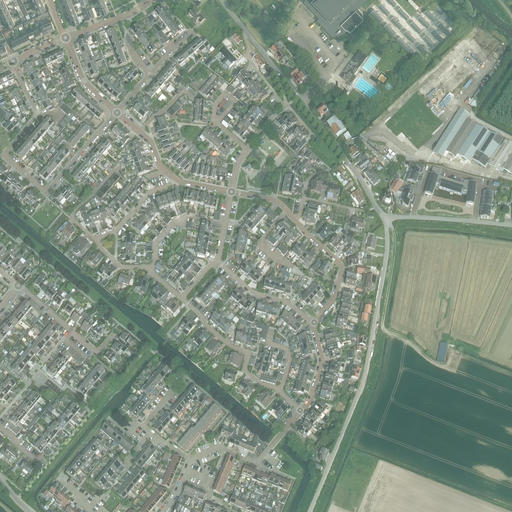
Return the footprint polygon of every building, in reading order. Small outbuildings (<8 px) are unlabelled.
[(304,2),(305,3),(307,5),(310,8),(319,18),(317,20),(330,34),(332,36),(338,36),(341,33),(343,33),(346,31),(346,29),(347,29),(349,31),(351,31),(358,24),(362,20),(363,13),(358,8),(366,0),(304,0),(304,2)] [(43,3),(35,7),(38,13),(46,9),(43,3)] [(67,7),(69,13),(75,11),(75,10),(77,10),(76,7),(74,8),(73,5),(67,7)] [(98,11),(101,10),(102,14),(109,11),(106,5),(100,8),(97,9),(98,11)] [(0,9),(0,12),(2,16),(9,12),(12,11),(11,8),(8,10),(7,6),(0,9)] [(155,12),(159,17),(165,12),(161,7),(155,12)] [(69,13),(71,19),(77,16),(75,11),(69,13)] [(200,24),(205,20),(201,16),(199,17),(193,11),(189,15),(196,22),(198,21),(200,24)] [(2,16),(4,21),(12,18),(14,17),(13,14),(11,15),(9,12),(2,16)] [(159,17),(163,22),(169,17),(165,12),(159,17)] [(73,25),(80,22),(82,21),(81,18),(79,19),(77,16),(71,19),(73,25)] [(163,22),(166,27),(173,22),(169,17),(163,22)] [(7,27),(14,24),(15,25),(16,24),(16,23),(15,23),(12,18),(4,21),(7,27)] [(46,24),(49,31),(55,28),(52,21),(46,24)] [(166,27),(170,32),(177,27),(173,22),(166,27)] [(41,26),(44,33),(49,31),(46,24),(41,26)] [(131,30),(135,35),(141,31),(138,26),(131,30)] [(170,32),(169,33),(170,35),(172,34),(174,37),(181,32),(177,27),(170,32)] [(34,31),(37,38),(42,35),(39,29),(34,31)] [(106,33),(108,39),(116,36),(114,30),(106,33)] [(28,34),(31,41),(37,38),(34,31),(28,34)] [(135,35),(139,40),(145,36),(141,31),(135,35)] [(23,36),(26,43),(31,41),(28,34),(23,36)] [(239,45),(243,42),(237,34),(233,37),(239,45)] [(15,48),(21,46),(17,39),(16,36),(13,37),(15,40),(12,41),(15,48)] [(17,39),(21,46),(26,43),(23,36),(17,39)] [(108,39),(111,45),(118,42),(116,36),(108,39)] [(139,40),(143,45),(149,40),(145,36),(139,40)] [(194,44),(199,50),(201,52),(205,48),(206,49),(209,46),(204,39),(201,42),(198,40),(194,44)] [(143,45),(147,50),(153,45),(149,40),(143,45)] [(0,49),(2,54),(8,52),(7,50),(10,49),(6,41),(0,43),(0,49)] [(78,44),(80,50),(87,47),(89,46),(88,44),(87,45),(85,41),(78,44)] [(111,45),(113,50),(120,48),(118,42),(111,45)] [(189,48),(194,54),(195,56),(197,54),(196,52),(199,50),(194,44),(189,48)] [(157,51),(153,45),(147,50),(151,55),(157,51)] [(279,61),(285,57),(278,48),(276,49),(274,46),(271,49),(276,55),(275,56),(279,61)] [(80,50),(82,55),(90,52),(87,47),(80,50)] [(113,50),(115,56),(123,53),(120,48),(113,50)] [(184,52),(189,58),(194,54),(189,48),(184,52)] [(225,49),(220,53),(225,59),(221,63),(223,66),(225,64),(229,68),(237,61),(225,49)] [(54,54),(57,61),(61,59),(62,61),(64,60),(63,58),(60,51),(54,54)] [(82,55),(84,61),(92,58),(90,52),(82,55)] [(179,56),(184,62),(189,58),(184,52),(179,56)] [(115,56),(117,62),(125,59),(123,53),(115,56)] [(49,57),(52,64),(57,61),(54,54),(49,57)] [(261,68),(264,66),(265,65),(257,54),(253,58),(261,68)] [(179,66),(184,62),(179,56),(174,60),(176,62),(179,66)] [(47,66),(52,64),(49,57),(43,59),(47,66)] [(84,61),(87,67),(94,64),(92,58),(84,61)] [(340,76),(339,77),(347,83),(346,85),(349,87),(357,77),(354,75),(360,68),(359,67),(362,63),(355,58),(352,62),(351,61),(340,76)] [(127,65),(125,59),(117,62),(119,68),(127,65)] [(24,67),(27,73),(33,70),(31,64),(24,67)] [(87,67),(89,73),(96,70),(94,64),(87,67)] [(166,70),(172,75),(176,70),(171,66),(170,65),(166,70)] [(232,76),(235,78),(241,71),(238,68),(232,76)] [(292,78),(298,73),(295,69),(289,74),(292,78)] [(27,73),(30,78),(36,75),(39,74),(38,71),(35,73),(33,70),(27,73)] [(60,73),(61,76),(59,78),(60,80),(62,78),(62,79),(70,75),(67,70),(60,73)] [(98,75),(96,70),(89,73),(91,78),(98,75)] [(128,75),(134,80),(138,75),(132,70),(128,75)] [(162,74),(168,80),(172,75),(166,70),(162,74)] [(238,78),(239,79),(238,79),(241,82),(240,83),(241,84),(253,75),(251,73),(248,75),(245,71),(244,70),(237,78),(238,78)] [(300,81),(303,78),(300,73),(292,79),(297,86),(302,82),(300,81)] [(5,77),(9,85),(9,86),(11,85),(10,83),(14,81),(17,79),(15,75),(12,76),(10,74),(5,77)] [(158,79),(164,84),(166,86),(168,84),(166,82),(168,80),(162,74),(158,79)] [(30,78),(32,84),(39,80),(36,75),(30,78)] [(62,79),(65,84),(72,81),(70,75),(62,79)] [(130,85),(134,80),(128,75),(124,80),(130,85)] [(214,75),(210,79),(217,85),(220,83),(222,85),(224,84),(225,82),(223,81),(222,82),(214,75)] [(253,75),(241,84),(242,85),(243,85),(245,88),(253,82),(251,80),(254,77),(253,75)] [(0,78),(0,81),(2,86),(5,85),(6,87),(9,85),(5,77),(0,78)] [(98,84),(102,88),(108,82),(103,78),(98,84)] [(154,84),(160,89),(164,84),(158,79),(154,84)] [(210,79),(207,83),(214,90),(214,89),(216,87),(219,89),(220,88),(217,85),(210,79)] [(32,84),(35,89),(41,86),(44,84),(43,82),(40,83),(39,80),(32,84)] [(66,87),(62,89),(65,96),(68,95),(67,93),(72,91),(70,88),(75,86),(72,81),(65,84),(66,87)] [(253,82),(245,88),(247,90),(246,91),(247,93),(259,83),(258,81),(254,84),(253,82)] [(108,82),(102,88),(107,92),(112,86),(108,82)] [(207,83),(203,87),(210,94),(211,93),(213,91),(215,94),(217,92),(214,89),(214,90),(207,83)] [(259,83),(247,93),(248,94),(249,93),(252,96),(259,90),(258,88),(261,86),(259,83)] [(150,89),(156,94),(160,89),(154,84),(150,89)] [(35,89),(37,95),(44,91),(41,86),(35,89)] [(112,86),(107,92),(111,96),(117,90),(118,88),(116,86),(114,88),(112,86)] [(203,87),(199,92),(207,98),(209,95),(212,98),(213,96),(211,93),(210,94),(203,87)] [(151,98),(156,94),(150,89),(146,93),(147,94),(151,98)] [(345,89),(340,96),(343,99),(348,92),(345,89)] [(71,96),(76,100),(81,94),(76,90),(71,96)] [(117,90),(111,96),(116,100),(122,94),(117,90)] [(259,90),(252,96),(254,99),(253,100),(254,101),(255,100),(255,101),(259,98),(261,100),(268,95),(264,90),(261,93),(259,90)] [(18,91),(12,94),(14,100),(21,96),(18,91)] [(37,95),(40,100),(47,96),(44,91),(37,95)] [(81,94),(76,100),(81,104),(86,98),(81,94)] [(21,96),(14,100),(17,105),(24,102),(21,96)] [(40,100),(43,105),(49,102),(47,96),(40,100)] [(86,98),(81,104),(85,108),(90,102),(86,98)] [(469,104),(472,107),(475,109),(480,102),(474,98),(469,104)] [(136,101),(132,105),(135,108),(133,110),(138,114),(144,108),(146,106),(143,104),(141,106),(139,104),(136,101)] [(15,106),(14,107),(15,109),(16,109),(18,108),(20,111),(27,108),(24,102),(17,105),(15,106)] [(45,111),(46,110),(48,109),(50,112),(55,109),(53,104),(51,105),(49,102),(43,105),(45,111)] [(90,102),(85,108),(90,112),(95,106),(90,102)] [(326,110),(327,109),(325,106),(323,107),(321,105),(315,109),(321,116),(327,112),(326,110)] [(95,106),(90,112),(94,116),(100,110),(95,106)] [(250,111),(258,118),(260,115),(263,118),(265,116),(254,107),(253,106),(252,108),(253,109),(250,111)] [(20,111),(17,112),(18,115),(21,113),(22,116),(21,117),(22,120),(27,118),(25,115),(29,113),(27,108),(20,111)] [(144,108),(138,114),(143,118),(145,116),(148,118),(152,113),(149,111),(148,112),(144,108)] [(69,109),(65,114),(68,116),(70,113),(74,117),(76,115),(72,111),(69,109)] [(446,152),(466,119),(469,115),(460,109),(433,152),(442,157),(446,152)] [(100,110),(94,116),(99,120),(104,114),(100,110)] [(246,115),(258,124),(259,122),(256,120),(258,118),(250,111),(248,114),(247,114),(246,115)] [(68,116),(66,118),(70,122),(72,120),(74,117),(70,113),(68,116)] [(283,123),(285,125),(293,118),(289,114),(283,119),(282,117),(277,121),(280,125),(283,123)] [(251,126),(253,124),(256,126),(258,124),(246,115),(245,116),(246,117),(243,120),(251,126)] [(4,118),(9,123),(15,129),(19,124),(14,118),(11,121),(6,116),(4,118)] [(153,125),(154,127),(166,122),(164,117),(155,120),(157,124),(153,125)] [(339,123),(335,117),(327,123),(336,136),(337,136),(338,138),(347,131),(345,129),(340,122),(339,123)] [(44,123),(50,128),(54,124),(48,118),(44,123)] [(286,132),(288,134),(293,130),(291,128),(296,123),(293,118),(285,125),(288,129),(286,132)] [(223,121),(221,123),(222,124),(227,129),(229,127),(227,126),(228,125),(230,123),(225,119),(223,121)] [(248,130),(250,128),(253,130),(254,128),(251,126),(243,120),(243,119),(241,121),(242,121),(240,124),(248,130)] [(466,119),(446,152),(455,158),(457,155),(467,140),(476,126),(466,119)] [(82,124),(78,128),(80,130),(86,135),(90,131),(87,129),(89,126),(85,122),(83,125),(82,124)] [(166,122),(154,127),(155,129),(158,128),(159,130),(166,128),(168,127),(166,122)] [(9,134),(11,133),(12,133),(14,131),(14,130),(14,129),(15,129),(9,123),(7,125),(5,123),(1,126),(9,134)] [(40,127),(46,133),(50,128),(44,123),(40,127)] [(237,128),(244,134),(246,132),(249,134),(251,132),(248,130),(240,124),(239,123),(238,125),(239,125),(237,128)] [(116,139),(118,137),(124,131),(119,126),(114,132),(117,135),(114,138),(116,139)] [(457,155),(470,163),(472,160),(486,169),(488,165),(500,172),(502,169),(511,175),(511,144),(476,126),(467,140),(457,155)] [(36,132),(42,137),(46,133),(40,127),(36,132)] [(293,130),(288,134),(290,137),(293,134),(296,138),(304,132),(300,127),(295,132),(293,130)] [(157,133),(159,136),(168,133),(166,128),(159,130),(156,132),(156,133),(157,133)] [(242,137),(244,134),(237,128),(234,131),(233,130),(232,132),(233,133),(244,141),(246,139),(242,137)] [(205,141),(206,140),(205,140),(211,133),(214,130),(212,129),(209,132),(207,130),(201,136),(204,139),(203,139),(205,141)] [(80,130),(76,135),(82,140),(86,135),(80,130)] [(128,135),(124,131),(118,137),(123,141),(122,142),(125,145),(129,139),(127,137),(128,135)] [(32,137),(38,142),(42,137),(36,132),(32,137)] [(205,140),(206,140),(208,142),(207,143),(209,144),(218,134),(216,132),(213,135),(211,133),(205,140)] [(296,138),(298,141),(296,144),(301,149),(305,145),(307,143),(303,140),(308,136),(304,132),(296,138)] [(159,138),(160,141),(170,138),(168,133),(159,136),(157,137),(158,139),(159,138)] [(218,134),(209,144),(210,145),(211,144),(214,147),(219,140),(217,138),(219,135),(218,134)] [(76,135),(72,139),(78,144),(82,140),(76,135)] [(28,141),(34,147),(38,142),(32,137),(28,141)] [(69,137),(67,139),(70,141),(68,144),(74,149),(78,144),(72,139),(69,137)] [(161,143),(162,147),(172,143),(170,138),(160,141),(159,142),(160,144),(161,143)] [(219,140),(214,147),(216,149),(216,150),(217,151),(218,150),(224,143),(226,141),(224,139),(221,142),(219,140)] [(24,146),(30,151),(34,147),(28,141),(24,146)] [(101,145),(107,151),(111,146),(105,141),(101,145)] [(128,144),(130,150),(143,145),(142,143),(139,144),(138,141),(128,144)] [(224,143),(218,150),(222,154),(228,146),(228,147),(231,144),(229,142),(227,145),(224,143)] [(172,143),(162,147),(161,147),(162,149),(163,148),(164,152),(173,148),(172,143)] [(97,150),(103,155),(107,151),(101,145),(97,150)] [(131,155),(141,151),(140,148),(144,147),(143,145),(130,150),(132,154),(131,155)] [(20,150),(26,156),(30,151),(24,146),(20,150)] [(228,146),(222,154),(226,157),(235,147),(233,146),(231,149),(228,147),(228,146)] [(356,157),(359,154),(357,152),(358,151),(354,147),(348,152),(352,157),(355,156),(356,157)] [(60,153),(66,158),(70,153),(64,148),(60,153)] [(22,161),(26,156),(20,150),(16,155),(22,161)] [(93,155),(99,160),(103,155),(97,150),(93,155)] [(141,151),(131,155),(130,156),(130,157),(132,157),(133,160),(142,157),(141,154),(145,153),(144,150),(141,151)] [(54,156),(56,157),(62,163),(66,158),(60,153),(58,151),(54,156)] [(170,160),(173,162),(179,155),(175,151),(168,160),(169,161),(170,160)] [(301,155),(311,164),(313,161),(315,162),(316,160),(308,153),(305,156),(302,153),(301,155)] [(89,159),(95,164),(99,160),(93,155),(89,159)] [(173,162),(172,163),(173,164),(174,163),(177,166),(184,159),(179,155),(173,162)] [(300,162),(308,169),(310,168),(309,167),(311,164),(301,155),(299,157),(302,159),(300,162)] [(359,159),(362,163),(358,167),(362,171),(371,163),(368,159),(367,159),(364,155),(359,159)] [(50,160),(58,167),(62,163),(56,157),(53,160),(51,158),(50,160)] [(133,164),(134,166),(148,161),(147,158),(143,160),(142,157),(133,160),(134,164),(133,164)] [(85,164),(91,169),(95,164),(89,159),(85,164)] [(177,166),(176,167),(178,168),(178,167),(181,169),(188,162),(184,159),(177,166)] [(50,164),(48,167),(54,172),(58,167),(50,160),(47,163),(50,164)] [(148,161),(134,166),(134,167),(135,167),(137,170),(146,167),(145,164),(148,163),(148,161)] [(181,169),(180,170),(182,171),(182,170),(185,173),(192,166),(188,162),(181,169)] [(293,163),(303,172),(306,170),(307,171),(308,169),(300,162),(298,164),(295,162),(293,163)] [(301,175),(303,172),(293,163),(292,165),(295,168),(292,170),(301,178),(302,176),(301,175)] [(81,168),(87,173),(91,169),(85,164),(81,168)] [(410,168),(409,173),(418,177),(419,174),(422,175),(425,166),(410,164),(409,168),(410,168)] [(342,175),(346,172),(341,165),(337,168),(342,175)] [(0,180),(3,182),(8,176),(6,174),(8,171),(3,167),(0,170),(0,174),(3,177),(0,180)] [(44,171),(50,176),(54,172),(48,167),(44,171)] [(147,170),(146,167),(137,170),(138,174),(137,174),(137,176),(139,175),(139,176),(151,171),(151,169),(147,170)] [(77,173),(83,178),(87,173),(81,168),(77,173)] [(433,168),(424,194),(432,196),(435,187),(462,196),(462,194),(467,195),(466,204),(474,205),(476,184),(464,181),(463,184),(439,176),(441,170),(433,168)] [(368,170),(363,173),(368,180),(375,174),(370,169),(368,171),(368,170)] [(46,181),(50,176),(44,171),(40,176),(46,181)] [(86,181),(83,178),(77,173),(73,178),(79,183),(81,181),(84,183),(86,181)] [(406,181),(416,184),(418,177),(409,173),(406,181)] [(375,174),(368,180),(373,186),(378,182),(380,181),(375,174)] [(8,176),(3,182),(5,184),(7,181),(10,183),(7,186),(9,188),(12,185),(17,179),(12,175),(10,178),(8,176)] [(134,182),(141,188),(143,186),(146,188),(147,186),(137,177),(134,182)] [(286,177),(285,182),(294,184),(297,185),(297,183),(294,182),(295,179),(286,177)] [(12,185),(15,187),(13,190),(15,192),(17,189),(22,183),(17,179),(12,185)] [(402,194),(400,200),(401,200),(401,201),(402,201),(402,202),(402,203),(402,204),(402,205),(408,207),(410,201),(412,201),(414,197),(412,196),(413,192),(404,189),(403,190),(400,189),(404,183),(396,181),(389,191),(397,194),(398,192),(402,194)] [(87,182),(85,184),(88,185),(93,190),(95,188),(91,186),(92,186),(87,182)] [(137,192),(138,192),(140,190),(142,192),(144,190),(141,188),(134,182),(130,186),(129,185),(137,192)] [(285,182),(283,188),(295,190),(295,191),(302,192),(302,189),(296,188),(293,188),(294,184),(285,182)] [(321,190),(324,191),(326,183),(323,182),(322,184),(313,182),(311,191),(320,194),(321,190)] [(21,193),(19,196),(17,198),(19,200),(26,192),(24,190),(27,187),(22,183),(17,189),(21,193)] [(333,184),(326,183),(324,191),(328,192),(327,198),(337,200),(339,189),(332,187),(333,184)] [(126,189),(133,195),(135,193),(138,196),(140,194),(138,192),(137,192),(129,185),(128,184),(127,186),(128,186),(126,189)] [(63,189),(59,194),(66,201),(68,199),(70,196),(72,193),(67,188),(65,191),(63,189)] [(121,192),(132,202),(134,200),(131,198),(133,195),(126,189),(123,192),(122,191),(121,192)] [(26,192),(19,200),(21,202),(23,200),(24,200),(26,197),(29,200),(27,202),(29,204),(36,195),(31,191),(28,194),(26,192)] [(359,204),(365,201),(360,193),(359,191),(351,195),(354,199),(355,198),(359,204)] [(118,197),(126,204),(128,201),(131,204),(132,202),(121,192),(120,194),(121,194),(118,197)] [(483,192),(481,206),(491,207),(493,193),(483,192)] [(171,195),(175,204),(180,202),(176,193),(173,194),(172,193),(170,194),(171,195)] [(56,200),(54,203),(59,207),(61,205),(60,204),(63,201),(65,202),(66,201),(59,194),(54,199),(56,200)] [(36,195),(29,204),(31,206),(33,203),(35,205),(33,208),(35,210),(41,204),(38,202),(41,200),(36,195)] [(166,197),(170,206),(175,204),(171,195),(168,196),(167,195),(165,196),(166,197)] [(114,201),(125,210),(127,209),(124,206),(126,204),(118,197),(116,200),(115,199),(114,201)] [(161,199),(164,208),(170,206),(166,197),(163,198),(162,197),(161,197),(161,199)] [(384,202),(383,202),(384,203),(384,204),(384,205),(385,205),(386,206),(386,207),(387,207),(388,207),(389,207),(390,206),(390,205),(391,205),(391,204),(392,203),(391,202),(391,200),(390,199),(389,199),(389,198),(388,198),(387,198),(386,199),(385,199),(385,200),(384,200),(384,201),(384,202)] [(159,210),(164,208),(161,199),(158,200),(157,199),(155,199),(156,201),(159,210)] [(111,205),(119,212),(121,210),(124,212),(125,210),(114,201),(113,202),(114,203),(111,205)] [(309,205),(307,212),(315,214),(317,214),(318,208),(320,208),(321,205),(312,203),(311,206),(309,205)] [(117,214),(119,212),(111,205),(109,208),(108,207),(107,209),(108,209),(108,210),(118,219),(120,217),(117,214)] [(148,205),(147,207),(150,210),(148,212),(155,218),(157,215),(158,216),(159,215),(148,205)] [(481,206),(480,217),(490,218),(491,207),(481,206)] [(145,209),(143,211),(146,214),(144,216),(151,222),(154,219),(155,220),(156,219),(155,218),(148,212),(145,209)] [(252,211),(263,220),(267,215),(259,209),(257,211),(254,209),(252,211)] [(98,211),(106,230),(108,229),(106,224),(104,220),(107,219),(104,210),(100,212),(100,210),(98,211)] [(94,214),(97,223),(100,222),(101,226),(103,231),(106,230),(98,211),(97,212),(97,213),(94,214)] [(254,215),(252,217),(259,224),(263,220),(252,211),(251,212),(254,215)] [(313,221),(315,214),(307,212),(306,212),(304,219),(306,219),(306,222),(315,224),(315,221),(313,221)] [(141,213),(139,215),(142,218),(141,220),(148,226),(150,223),(151,224),(152,223),(151,222),(144,216),(141,213)] [(91,230),(93,235),(95,234),(88,215),(87,215),(86,214),(81,216),(82,218),(83,218),(87,227),(90,226),(91,230)] [(88,215),(95,234),(98,233),(96,228),(94,224),(97,223),(94,214),(90,215),(90,214),(88,215)] [(162,216),(165,219),(169,223),(171,221),(167,217),(166,218),(164,214),(162,216)] [(245,219),(256,228),(259,224),(252,217),(250,220),(247,217),(245,219)] [(244,225),(242,227),(246,231),(248,229),(252,232),(256,228),(245,219),(244,220),(247,223),(245,226),(244,225)] [(364,224),(364,223),(363,223),(364,221),(353,219),(351,229),(358,231),(358,228),(362,229),(363,224),(364,224)] [(136,220),(134,221),(145,231),(146,230),(145,229),(148,226),(141,220),(139,222),(136,220)] [(134,221),(132,223),(136,226),(133,228),(141,235),(143,231),(144,232),(145,231),(134,221)] [(276,234),(278,236),(287,225),(284,223),(285,222),(284,221),(277,229),(279,231),(276,234)] [(322,240),(329,231),(324,227),(326,225),(322,222),(318,227),(321,230),(316,235),(322,240)] [(200,226),(200,228),(214,231),(215,229),(211,228),(212,225),(202,223),(201,227),(200,226)] [(69,240),(75,233),(70,229),(73,227),(70,224),(61,234),(69,240)] [(287,225),(278,236),(280,237),(283,234),(285,236),(292,228),(291,227),(290,228),(287,225)] [(235,235),(234,237),(248,240),(249,234),(246,234),(246,231),(242,227),(240,229),(242,231),(241,233),(239,233),(239,236),(235,235)] [(292,228),(285,236),(287,238),(285,241),(286,243),(295,232),(293,230),(293,229),(292,228)] [(295,232),(286,243),(288,244),(291,241),(293,243),(300,235),(299,234),(298,235),(295,232)] [(126,238),(126,241),(136,241),(136,238),(137,238),(137,236),(136,236),(129,236),(129,233),(122,233),(122,238),(126,238)] [(374,235),(371,235),(368,234),(367,238),(370,238),(367,248),(374,250),(376,239),(373,239),(374,235)] [(333,248),(340,241),(337,239),(338,237),(337,235),(335,237),(329,244),(331,246),(330,247),(332,248),(333,248)] [(73,247),(75,249),(74,251),(74,252),(74,253),(76,254),(77,254),(78,254),(79,253),(82,255),(90,246),(81,238),(73,247)] [(291,252),(296,256),(308,241),(306,239),(302,244),(303,244),(300,247),(298,245),(291,252)] [(308,241),(296,256),(300,260),(306,252),(304,250),(306,247),(307,248),(311,243),(308,241)] [(340,241),(333,248),(334,249),(333,249),(335,251),(336,251),(338,252),(345,245),(344,245),(346,243),(344,242),(343,244),(340,241)] [(196,248),(196,249),(216,253),(216,250),(211,249),(211,250),(207,249),(208,246),(198,244),(197,248),(196,248)] [(306,252),(300,260),(304,263),(317,249),(314,247),(310,251),(311,251),(308,254),(306,252)] [(350,254),(351,256),(352,257),(354,256),(352,254),(356,250),(355,248),(353,250),(350,247),(343,254),(347,257),(350,254)] [(237,255),(236,261),(242,259),(243,256),(244,256),(246,250),(232,248),(232,250),(236,251),(235,254),(237,255)] [(196,255),(198,255),(197,257),(204,259),(205,257),(206,254),(210,254),(210,255),(215,256),(216,253),(196,249),(196,251),(197,251),(196,255)] [(317,249),(304,263),(308,267),(314,260),(312,257),(314,255),(315,255),(319,250),(317,249)] [(1,260),(0,260),(3,263),(2,263),(8,268),(10,265),(13,261),(15,259),(11,255),(12,254),(8,251),(6,254),(1,260)] [(95,267),(103,258),(96,253),(93,257),(90,255),(85,261),(87,263),(89,262),(95,267)] [(13,261),(10,265),(13,267),(12,268),(17,272),(18,272),(23,266),(23,265),(25,263),(26,262),(22,259),(18,255),(15,259),(13,261)] [(182,257),(199,272),(201,270),(197,266),(196,266),(194,264),(196,262),(188,255),(186,258),(185,257),(183,256),(182,257)] [(181,264),(188,270),(191,268),(193,270),(198,274),(199,272),(182,257),(181,259),(184,261),(181,264)] [(357,262),(359,261),(358,258),(348,260),(349,267),(358,265),(357,262)] [(241,271),(244,273),(253,263),(251,262),(248,265),(246,263),(239,271),(240,272),(241,271)] [(326,275),(332,265),(326,262),(320,271),(318,269),(315,273),(323,278),(325,274),(326,275)] [(17,272),(17,273),(20,275),(19,275),(25,280),(30,274),(30,273),(33,270),(29,267),(29,266),(25,263),(23,265),(23,266),(18,272),(17,272)] [(253,263),(244,273),(246,276),(246,277),(247,278),(254,270),(252,268),(254,265),(253,263)] [(177,267),(192,280),(194,278),(190,274),(189,275),(186,272),(188,270),(181,264),(179,266),(178,266),(177,267)] [(109,279),(117,270),(112,267),(110,269),(106,265),(99,273),(102,276),(104,274),(109,279)] [(158,273),(160,271),(162,269),(158,265),(156,267),(154,268),(154,269),(154,270),(158,273)] [(174,272),(181,278),(183,276),(186,278),(186,279),(190,283),(192,280),(177,267),(176,268),(176,269),(174,272)] [(254,270),(247,278),(248,279),(249,278),(252,281),(261,270),(259,269),(256,272),(254,270)] [(261,270),(252,281),(255,283),(254,284),(255,285),(262,277),(260,275),(263,272),(261,270)] [(178,282),(181,285),(182,283),(179,281),(181,278),(174,272),(172,274),(171,274),(169,273),(168,274),(170,275),(171,276),(178,282)] [(347,279),(356,281),(357,281),(357,278),(356,278),(357,274),(348,272),(346,278),(347,279)] [(34,284),(37,287),(44,292),(48,288),(45,286),(48,281),(41,275),(34,284)] [(117,285),(122,287),(123,284),(129,286),(133,277),(128,275),(127,278),(121,275),(117,285)] [(176,284),(178,282),(171,276),(168,279),(167,280),(177,289),(179,287),(176,284)] [(211,281),(221,290),(224,286),(226,288),(228,286),(227,285),(224,283),(226,281),(220,276),(215,282),(212,280),(211,281)] [(265,288),(269,289),(273,276),(270,276),(269,279),(266,279),(263,289),(265,289),(265,288)] [(375,285),(376,277),(367,276),(365,288),(369,289),(370,284),(375,285)] [(277,282),(274,292),(275,292),(276,291),(279,292),(283,279),(281,278),(280,282),(277,282)] [(145,294),(149,283),(139,279),(135,288),(143,290),(142,293),(145,294)] [(355,285),(356,281),(347,279),(345,285),(355,288),(356,285),(355,285)] [(212,286),(210,288),(217,294),(221,290),(211,281),(209,283),(212,286)] [(287,285),(284,295),(286,295),(286,294),(290,295),(294,282),(291,282),(290,285),(287,285)] [(310,288),(321,297),(322,295),(319,292),(321,290),(317,286),(318,284),(315,282),(314,283),(313,283),(312,284),(313,285),(310,288)] [(48,288),(44,292),(46,294),(45,296),(51,300),(52,299),(57,293),(53,290),(56,287),(51,283),(48,288)] [(156,301),(158,299),(159,298),(162,300),(161,302),(163,304),(166,300),(169,297),(162,291),(163,290),(158,286),(153,293),(151,296),(156,301)] [(204,289),(216,300),(214,298),(217,294),(210,288),(208,290),(205,288),(204,289)] [(306,291),(314,298),(316,296),(319,298),(321,297),(310,288),(308,290),(307,290),(306,291)] [(203,296),(210,303),(212,304),(216,300),(204,289),(202,291),(205,294),(203,296)] [(232,299),(235,301),(244,291),(242,289),(239,292),(237,290),(230,298),(231,299),(232,299)] [(339,294),(339,296),(352,300),(354,291),(345,289),(343,295),(339,294)] [(57,293),(52,299),(54,301),(53,302),(59,307),(65,300),(61,297),(63,293),(60,290),(57,293)] [(244,291),(235,301),(237,303),(237,304),(238,305),(245,297),(243,295),(245,292),(244,291)] [(303,296),(314,305),(315,303),(312,300),(314,298),(306,291),(305,292),(306,293),(303,296)] [(206,307),(210,303),(203,296),(201,298),(198,296),(196,298),(206,307)] [(245,297),(238,305),(239,306),(240,306),(243,308),(252,298),(250,296),(247,299),(245,297)] [(312,306),(314,305),(303,296),(301,298),(300,298),(299,299),(307,306),(309,304),(312,306)] [(341,302),(343,303),(350,305),(352,300),(339,296),(338,298),(342,299),(341,302)] [(23,304),(21,306),(28,312),(32,308),(26,303),(27,302),(22,298),(19,301),(23,304)] [(254,299),(252,298),(243,308),(245,310),(245,311),(246,312),(249,310),(251,308),(251,307),(253,304),(251,302),(254,299)] [(170,303),(166,300),(163,304),(161,307),(164,310),(166,308),(174,315),(180,307),(173,300),(170,303)] [(258,313),(262,314),(265,301),(263,300),(262,304),(259,303),(256,313),(258,314),(258,313)] [(269,306),(266,316),(268,317),(269,316),(272,317),(276,304),(273,303),(272,307),(269,306)] [(70,304),(64,311),(70,316),(70,315),(73,317),(76,313),(77,313),(81,308),(77,305),(74,308),(70,304)] [(14,307),(25,316),(28,312),(21,306),(20,308),(16,305),(16,306),(14,307)] [(16,313),(14,314),(21,320),(25,316),(14,307),(14,308),(13,309),(12,310),(16,313)] [(341,310),(340,313),(349,316),(351,311),(337,307),(337,309),(341,310)] [(370,316),(372,308),(366,307),(365,314),(363,314),(362,321),(367,322),(368,315),(370,316)] [(281,321),(284,323),(294,311),(292,310),(289,314),(286,312),(279,320),(280,321),(281,321)] [(294,311),(284,323),(287,325),(286,326),(287,327),(294,319),(292,317),(296,313),(294,311)] [(7,316),(18,324),(21,320),(14,314),(13,316),(9,313),(7,316)] [(73,317),(70,320),(76,325),(77,323),(80,325),(87,316),(89,314),(88,313),(86,315),(83,313),(81,316),(77,313),(76,313),(73,317)] [(216,314),(209,322),(210,323),(211,322),(214,325),(223,314),(221,313),(218,316),(216,314)] [(223,314),(214,325),(216,327),(216,328),(217,329),(224,321),(222,319),(224,316),(223,314)] [(9,321),(8,322),(8,323),(13,327),(13,328),(14,329),(18,324),(7,316),(6,318),(9,321)] [(87,316),(80,325),(82,327),(81,328),(87,333),(88,332),(92,327),(93,326),(89,323),(91,319),(87,316)] [(294,319),(287,327),(289,329),(289,328),(292,330),(302,319),(300,317),(297,321),(294,319)] [(345,329),(346,326),(350,327),(351,322),(347,321),(348,321),(334,317),(334,319),(338,320),(336,326),(345,329)] [(188,318),(179,328),(183,331),(183,332),(187,336),(196,325),(188,318)] [(302,319),(292,330),(295,332),(294,333),(295,335),(296,334),(298,332),(300,334),(304,329),(302,327),(303,326),(300,324),(304,320),(302,319)] [(224,321),(217,329),(218,330),(219,329),(222,332),(231,321),(229,320),(226,323),(224,321)] [(0,322),(0,323),(10,331),(13,328),(13,327),(8,323),(8,322),(6,321),(5,323),(1,321),(0,322)] [(231,321),(222,332),(224,334),(224,335),(225,336),(227,334),(231,330),(232,328),(230,326),(232,323),(231,321)] [(0,326),(1,328),(0,328),(0,330),(6,336),(10,331),(0,323),(0,326)] [(50,326),(46,330),(57,339),(58,337),(55,333),(57,331),(50,326)] [(92,327),(88,332),(94,338),(98,340),(100,337),(105,332),(98,326),(95,330),(92,327)] [(200,347),(209,337),(201,329),(191,340),(193,341),(193,342),(194,343),(194,342),(200,347)] [(46,330),(43,334),(50,340),(51,338),(55,340),(57,339),(46,330)] [(237,333),(234,344),(236,344),(237,343),(240,344),(244,331),(242,330),(240,334),(237,333)] [(321,340),(322,342),(335,338),(333,330),(324,333),(325,339),(321,340)] [(120,339),(118,342),(127,349),(130,345),(128,343),(131,339),(124,333),(119,338),(120,339)] [(248,336),(245,347),(247,347),(247,346),(250,347),(254,334),(252,333),(251,337),(248,336)] [(254,334),(250,347),(254,348),(253,349),(255,350),(257,343),(258,344),(260,339),(259,339),(259,340),(258,340),(258,339),(255,338),(257,333),(255,333),(254,334)] [(43,334),(40,338),(50,347),(51,345),(48,341),(50,340),(43,334)] [(356,347),(357,347),(357,351),(361,352),(362,347),(363,347),(363,345),(366,346),(367,338),(359,337),(358,342),(357,342),(356,347)] [(40,338),(36,342),(43,348),(44,346),(48,348),(50,347),(40,338)] [(298,346),(299,347),(309,345),(309,342),(312,341),(312,339),(299,342),(299,345),(298,346)] [(36,342),(33,346),(43,355),(45,353),(42,349),(43,348),(36,342)] [(110,349),(111,350),(118,355),(121,351),(124,353),(127,349),(118,342),(116,344),(115,343),(110,349)] [(216,354),(222,348),(216,343),(214,345),(212,342),(206,348),(211,352),(212,351),(216,354)] [(443,342),(439,361),(446,362),(450,344),(443,342)] [(324,350),(325,352),(338,349),(341,348),(339,343),(337,344),(327,346),(328,349),(324,350)] [(33,346),(29,350),(36,356),(37,354),(41,357),(43,355),(33,346)] [(260,353),(259,356),(272,359),(273,356),(274,356),(275,354),(266,352),(268,348),(264,347),(263,351),(264,352),(263,355),(260,353)] [(63,354),(61,356),(68,362),(71,358),(71,357),(68,355),(66,353),(67,352),(62,348),(59,351),(63,354)] [(28,349),(25,353),(35,362),(37,360),(34,357),(35,355),(36,356),(29,350),(28,349)] [(302,356),(301,356),(300,356),(301,359),(311,358),(310,356),(312,355),(311,352),(315,351),(315,349),(301,352),(302,356)] [(340,357),(338,349),(325,352),(325,355),(329,354),(331,360),(340,357)] [(121,357),(118,355),(111,350),(110,352),(108,351),(103,357),(111,363),(114,359),(117,361),(121,357)] [(22,357),(21,357),(28,363),(30,362),(34,364),(35,362),(25,353),(22,357)] [(239,367),(241,359),(238,358),(238,356),(231,354),(229,362),(234,364),(233,366),(239,367)] [(19,355),(16,359),(18,361),(18,362),(28,370),(30,368),(27,365),(28,363),(21,357),(22,357),(19,355)] [(54,357),(65,366),(68,362),(61,356),(60,358),(56,355),(54,357)] [(262,359),(261,362),(272,365),(272,363),(271,363),(272,359),(259,356),(258,358),(262,359)] [(56,362),(55,364),(61,370),(65,366),(54,357),(52,359),(56,362)] [(303,363),(302,366),(315,370),(315,368),(312,366),(313,363),(302,360),(302,362),(303,363)] [(327,366),(326,368),(339,372),(342,364),(332,361),(331,367),(327,366)] [(18,362),(15,366),(21,371),(23,370),(27,372),(28,370),(18,362)] [(47,365),(58,374),(61,370),(55,364),(53,366),(49,363),(47,365)] [(54,378),(58,374),(47,365),(46,368),(49,371),(47,373),(54,378)] [(159,369),(170,378),(171,376),(168,373),(170,371),(163,365),(159,369)] [(15,366),(11,370),(16,374),(16,375),(21,380),(23,376),(20,373),(21,371),(15,366)] [(94,370),(105,379),(107,376),(103,374),(105,372),(98,366),(94,370)] [(268,373),(269,370),(256,366),(255,368),(259,369),(258,373),(269,376),(269,374),(268,373)] [(358,379),(360,370),(352,367),(349,379),(356,382),(356,379),(358,379)] [(329,372),(329,375),(338,378),(339,372),(326,368),(326,371),(329,372)] [(156,373),(163,379),(165,377),(168,380),(170,378),(159,369),(156,373)] [(91,374),(98,380),(99,378),(103,381),(105,379),(94,370),(91,374)] [(234,383),(237,373),(227,370),(225,380),(234,383)] [(300,373),(299,376),(312,380),(313,378),(309,377),(309,374),(299,371),(299,373),(300,373)] [(152,377),(163,386),(164,385),(161,382),(163,379),(156,373),(152,377)] [(88,378),(98,387),(100,385),(96,382),(98,380),(91,374),(88,378)] [(321,378),(334,382),(336,383),(338,378),(329,375),(327,374),(326,377),(322,376),(321,378)] [(5,383),(15,392),(17,390),(14,387),(15,385),(12,382),(15,379),(11,376),(8,379),(5,383)] [(149,382),(156,388),(158,385),(161,388),(163,386),(152,377),(149,382)] [(84,382),(91,388),(93,386),(96,389),(98,387),(88,378),(84,382)] [(324,382),(323,385),(333,387),(334,382),(321,378),(320,380),(324,382)] [(250,395),(255,389),(250,384),(248,382),(246,381),(240,387),(245,391),(243,394),(247,398),(249,395),(250,395)] [(297,383),(296,387),(309,391),(309,388),(306,387),(306,384),(296,381),(295,383),(297,383)] [(81,386),(91,395),(93,393),(90,390),(91,388),(84,382),(81,386)] [(145,386),(156,395),(157,393),(154,390),(156,388),(149,382),(145,386)] [(2,387),(8,393),(10,391),(13,394),(15,392),(5,383),(2,387)] [(89,397),(91,395),(81,386),(77,390),(84,396),(86,394),(89,397)] [(154,396),(156,395),(145,386),(141,390),(149,396),(151,394),(154,396)] [(188,389),(196,396),(200,392),(192,386),(190,388),(189,387),(188,389)] [(0,389),(0,393),(8,400),(10,398),(7,395),(8,393),(2,387),(0,389)] [(308,393),(309,391),(296,387),(295,390),(293,390),(293,392),(303,395),(304,392),(308,393)] [(185,394),(192,400),(196,396),(188,389),(186,391),(187,392),(185,394)] [(329,401),(331,392),(318,389),(317,391),(321,392),(320,398),(329,401)] [(27,394),(37,403),(40,399),(34,393),(32,395),(29,392),(27,394)] [(7,402),(8,400),(0,393),(0,400),(1,401),(3,399),(7,402)] [(264,393),(262,395),(260,393),(258,395),(260,397),(258,399),(262,403),(261,404),(265,408),(271,402),(268,399),(270,398),(264,393)] [(28,399),(27,401),(33,407),(37,403),(27,394),(25,396),(28,399)] [(181,398),(189,404),(192,400),(185,394),(183,397),(182,396),(181,398)] [(140,400),(151,409),(153,408),(149,405),(151,402),(144,396),(140,400)] [(178,403),(185,409),(189,404),(181,398),(179,399),(180,400),(178,403)] [(20,402),(30,411),(33,407),(27,401),(25,403),(22,400),(20,402)] [(137,405),(144,411),(146,408),(150,411),(151,409),(140,400),(137,405)] [(313,405),(323,414),(329,408),(322,401),(317,406),(314,403),(313,405)] [(21,407),(20,409),(27,415),(30,411),(20,402),(18,404),(21,407)] [(279,419),(287,410),(279,402),(272,409),(278,415),(276,416),(279,419)] [(174,406),(182,413),(185,409),(178,403),(176,405),(175,404),(174,406)] [(69,408),(77,414),(78,412),(82,415),(84,412),(79,407),(77,406),(77,407),(73,404),(69,408)] [(133,409),(145,419),(147,417),(146,416),(142,413),(144,411),(137,405),(133,409)] [(211,409),(219,415),(222,411),(214,405),(211,409)] [(315,409),(312,412),(320,418),(323,414),(313,405),(311,407),(315,409)] [(178,417),(182,413),(174,406),(172,408),(173,409),(171,411),(178,417)] [(13,410),(23,419),(27,415),(20,409),(18,411),(15,408),(13,410)] [(66,412),(77,421),(78,419),(75,416),(77,414),(69,408),(66,412)] [(139,417),(142,419),(142,420),(143,421),(145,419),(133,409),(130,413),(137,419),(139,417)] [(207,413),(215,419),(219,415),(211,409),(207,413)] [(15,415),(13,417),(20,423),(23,419),(13,410),(11,413),(15,415)] [(160,413),(170,422),(174,417),(167,411),(165,414),(161,411),(160,413)] [(306,413),(316,422),(320,418),(312,412),(310,414),(307,411),(306,413)] [(63,416),(70,422),(71,420),(75,423),(77,421),(66,412),(63,416)] [(162,417),(160,420),(167,426),(170,422),(160,413),(158,415),(162,417)] [(204,417),(212,424),(215,419),(207,413),(204,417)] [(305,420),(307,421),(312,426),(313,426),(316,422),(306,413),(304,415),(307,417),(305,420)] [(5,420),(10,424),(11,423),(13,425),(16,427),(20,423),(13,417),(11,419),(8,416),(5,420)] [(59,420),(70,429),(72,427),(68,424),(70,422),(63,416),(59,420)] [(200,421),(208,428),(212,424),(204,417),(200,421)] [(153,421),(164,430),(167,426),(160,420),(158,422),(154,419),(153,421)] [(56,425),(61,429),(63,430),(65,428),(68,431),(70,429),(59,420),(56,424),(56,425)] [(160,434),(164,430),(153,421),(151,423),(155,426),(153,428),(160,434)] [(197,426),(205,432),(208,428),(200,421),(197,426)] [(300,423),(310,432),(314,427),(313,426),(312,426),(307,421),(305,423),(302,421),(300,423)] [(100,430),(105,434),(113,424),(111,423),(110,425),(107,422),(100,430)] [(51,427),(62,436),(63,433),(60,431),(61,429),(56,425),(56,424),(54,423),(51,427)] [(305,438),(310,432),(300,423),(299,424),(302,427),(298,432),(305,438)] [(113,424),(105,434),(109,438),(116,430),(113,428),(115,426),(113,424)] [(200,435),(201,436),(205,432),(197,426),(194,430),(193,430),(200,435)] [(229,429),(226,437),(231,439),(233,435),(233,436),(234,432),(235,431),(231,430),(233,427),(231,426),(229,429)] [(48,431),(55,437),(56,435),(60,438),(62,439),(64,437),(62,436),(51,427),(48,431)] [(221,435),(226,437),(229,429),(224,427),(221,435)] [(196,439),(200,435),(193,430),(194,430),(192,428),(188,432),(196,439)] [(116,430),(109,438),(114,442),(122,432),(120,431),(119,432),(116,430)] [(44,435),(55,444),(57,442),(53,439),(55,437),(48,431),(44,435)] [(122,432),(114,442),(119,445),(125,438),(122,435),(124,434),(122,432)] [(185,437),(193,443),(196,439),(188,432),(185,437)] [(231,439),(229,443),(234,446),(238,437),(238,436),(236,435),(237,434),(236,432),(234,432),(233,436),(233,435),(231,439)] [(41,439),(48,445),(49,443),(53,446),(55,444),(44,435),(41,439)] [(238,437),(234,446),(239,448),(244,437),(240,435),(239,436),(238,437)] [(253,444),(249,452),(254,454),(258,446),(259,442),(257,442),(258,438),(256,436),(254,440),(253,444)] [(181,441),(189,447),(193,443),(185,437),(181,441)] [(244,437),(239,448),(244,450),(249,438),(248,439),(244,437)] [(125,438),(119,445),(123,449),(131,440),(129,438),(128,440),(125,438)] [(249,438),(244,450),(249,452),(253,444),(250,442),(251,439),(249,438)] [(38,443),(48,452),(50,450),(46,447),(48,445),(41,439),(38,443)] [(90,443),(98,450),(102,446),(95,440),(93,443),(92,442),(90,443)] [(131,440),(123,449),(128,453),(134,446),(131,443),(133,441),(131,440)] [(178,445),(186,452),(189,447),(181,441),(178,445)] [(43,451),(44,452),(48,456),(50,454),(48,452),(38,443),(34,448),(41,453),(43,451)] [(88,448),(95,454),(98,450),(90,443),(89,445),(90,446),(88,448)] [(144,447),(153,455),(157,450),(149,444),(147,446),(145,445),(144,447)] [(142,453),(149,459),(153,455),(144,447),(142,449),(144,450),(142,453)] [(83,452),(91,459),(95,454),(88,448),(86,451),(85,450),(83,452)] [(12,464),(19,456),(9,449),(4,455),(10,460),(9,461),(12,464)] [(320,461),(325,463),(329,453),(322,450),(319,455),(321,456),(320,461)] [(87,462),(88,463),(91,459),(83,452),(82,453),(83,454),(81,457),(87,462)] [(136,456),(145,464),(149,459),(142,453),(139,456),(137,454),(136,456)] [(174,455),(172,461),(180,464),(182,459),(174,455)] [(84,466),(87,462),(81,457),(80,456),(78,458),(77,457),(75,459),(84,466)] [(141,469),(145,464),(136,456),(134,458),(136,459),(134,462),(141,469)] [(228,457),(226,462),(233,465),(236,460),(228,457)] [(113,462),(123,471),(125,469),(121,466),(123,464),(116,458),(113,462)] [(18,467),(23,471),(22,472),(27,475),(28,473),(30,474),(34,469),(26,463),(27,462),(24,459),(18,467)] [(73,464),(80,470),(84,466),(75,459),(74,461),(75,462),(73,464)] [(171,462),(170,465),(177,469),(180,464),(172,461),(168,459),(168,461),(171,462)] [(109,466),(116,472),(118,470),(122,473),(123,471),(113,462),(109,466)] [(226,462),(224,467),(231,470),(233,465),(226,462)] [(68,467),(77,474),(80,470),(73,464),(71,467),(70,466),(68,467)] [(170,465),(168,470),(175,474),(177,469),(170,465)] [(106,470),(116,479),(118,478),(114,475),(116,472),(109,466),(106,470)] [(73,479),(77,474),(68,467),(67,469),(68,470),(66,473),(73,479)] [(224,467),(222,472),(229,475),(231,470),(224,467)] [(242,476),(247,478),(251,469),(246,467),(242,476)] [(131,470),(141,479),(145,474),(138,468),(136,471),(132,468),(131,470)] [(251,469),(247,478),(252,480),(256,471),(251,469)] [(102,475),(109,481),(111,478),(115,481),(116,479),(106,470),(102,475)] [(133,474),(131,477),(138,483),(141,479),(131,470),(129,472),(133,474)] [(168,470),(165,475),(173,479),(175,474),(168,470)] [(256,471),(252,480),(257,482),(261,473),(256,471)] [(222,472),(220,477),(227,480),(229,475),(222,472)] [(261,473),(257,482),(262,484),(266,476),(261,473)] [(99,479),(109,488),(110,489),(112,487),(107,483),(109,481),(102,475),(99,479)] [(165,475),(163,480),(171,484),(173,479),(165,475)] [(268,484),(267,486),(272,488),(273,486),(277,478),(271,475),(270,478),(271,478),(268,484)] [(124,478),(134,487),(138,483),(131,477),(129,479),(125,476),(124,478)] [(266,476),(262,484),(267,486),(268,484),(271,478),(270,478),(266,476)] [(220,477),(217,482),(225,485),(227,480),(220,477)] [(126,483),(124,485),(131,491),(134,487),(124,478),(122,480),(126,483)] [(277,478),(273,486),(278,488),(282,480),(277,478)] [(108,489),(109,488),(99,479),(95,483),(102,489),(104,487),(108,489)] [(169,489),(171,484),(163,480),(161,485),(169,489)] [(282,480),(278,488),(283,490),(287,482),(282,480)] [(217,482),(215,487),(223,490),(225,485),(217,482)] [(287,482),(283,490),(288,492),(292,484),(287,482)] [(58,491),(52,498),(56,501),(62,494),(61,494),(59,492),(63,487),(61,485),(57,490),(58,491)] [(117,486),(127,495),(131,491),(124,485),(122,487),(118,485),(117,486)] [(124,500),(127,495),(117,486),(115,488),(119,491),(117,494),(124,500)] [(185,499),(187,500),(192,488),(186,486),(183,494),(186,495),(185,499)] [(156,492),(163,497),(166,493),(160,487),(156,492)] [(213,492),(214,492),(221,495),(223,490),(215,487),(213,492)] [(48,494),(52,498),(58,491),(57,490),(54,488),(49,492),(47,490),(43,495),(46,497),(48,494)] [(192,488),(187,500),(188,501),(190,497),(193,499),(197,491),(192,488)] [(62,494),(56,501),(57,501),(55,503),(59,506),(60,505),(66,498),(65,497),(63,495),(67,490),(65,489),(63,491),(61,494),(62,494)] [(195,503),(196,504),(195,507),(201,493),(197,491),(193,499),(196,500),(195,503)] [(234,495),(230,504),(235,506),(238,497),(236,496),(235,496),(237,492),(235,491),(234,491),(233,494),(234,495)] [(153,496),(159,501),(163,497),(156,492),(153,496)] [(201,493),(195,507),(197,508),(198,505),(200,501),(204,503),(205,500),(204,500),(206,495),(201,493)] [(66,498),(60,505),(65,508),(66,506),(66,507),(69,503),(70,502),(67,499),(69,496),(67,495),(65,497),(66,498)] [(238,497),(235,506),(240,508),(245,496),(244,495),(243,495),(241,499),(238,497)] [(149,500),(156,505),(159,501),(153,496),(149,500)] [(245,496),(240,508),(245,510),(248,502),(246,501),(245,500),(247,496),(245,496)] [(255,500),(250,511),(249,511),(255,511),(258,506),(255,505),(258,498),(256,497),(255,500)] [(248,502),(245,510),(250,511),(255,500),(253,499),(251,503),(248,502)] [(146,504),(152,509),(156,505),(149,500),(146,504)] [(258,506),(255,511),(261,511),(265,503),(264,502),(261,507),(258,506)] [(72,511),(73,511),(69,508),(72,505),(69,503),(66,507),(66,506),(65,508),(62,511),(63,511),(72,511)]
